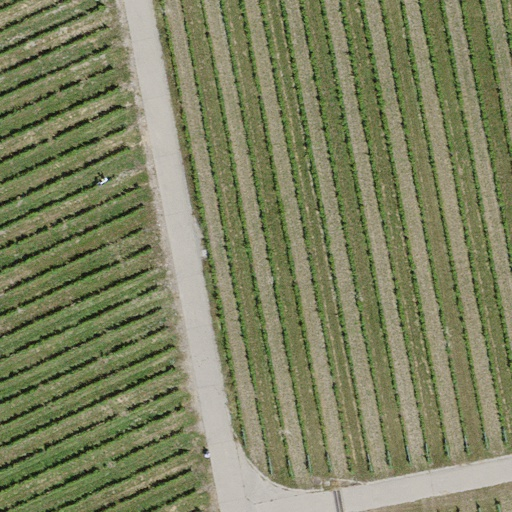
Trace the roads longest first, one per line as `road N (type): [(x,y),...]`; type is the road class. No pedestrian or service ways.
road 1 (track): [(238,511),(139,0)]
road 2 (track): [(511,466),(275,511)]
